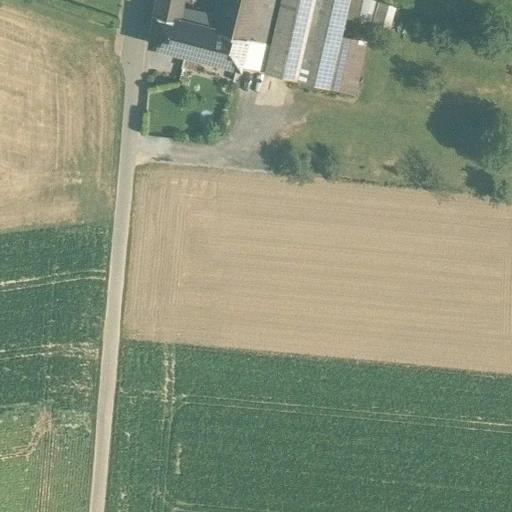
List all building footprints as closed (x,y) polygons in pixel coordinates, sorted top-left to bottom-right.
[(178,0),(156,0),(154,15),(174,20),(176,10),(178,0)] [(252,0),(216,0),(213,16),(210,28),(244,36),(251,8),(252,0)] [(252,0),(251,8),(276,15),(279,0),(252,0)] [(279,0),(276,15),(269,43),(263,72),(296,80),(314,0),(279,0)] [(314,0),(296,80),(327,88),(340,32),(347,0),(314,0)] [(276,15),(251,8),(244,36),(269,43),(276,15)] [(213,16),(176,10),(174,20),(210,28),(213,16)] [(174,20),(154,15),(150,43),(236,66),(263,72),(269,43),(244,36),(210,28),(174,20)] [(363,37),(340,32),(327,88),(351,94),(363,37)]
